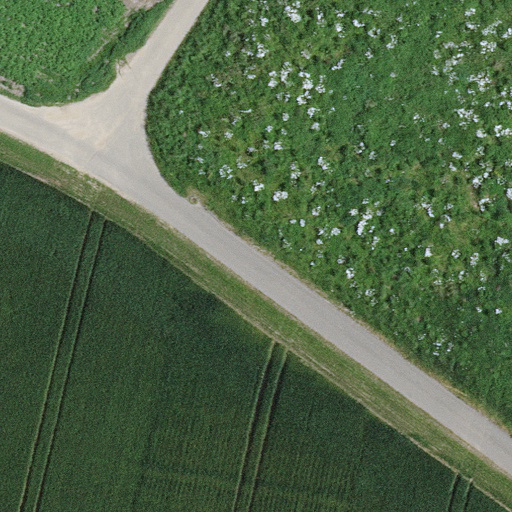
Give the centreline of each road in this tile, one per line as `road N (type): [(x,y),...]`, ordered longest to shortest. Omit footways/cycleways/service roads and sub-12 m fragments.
road 1 (unclassified): [(511,452),(99,146),(0,102)]
road 2 (track): [(199,0),(99,146)]
